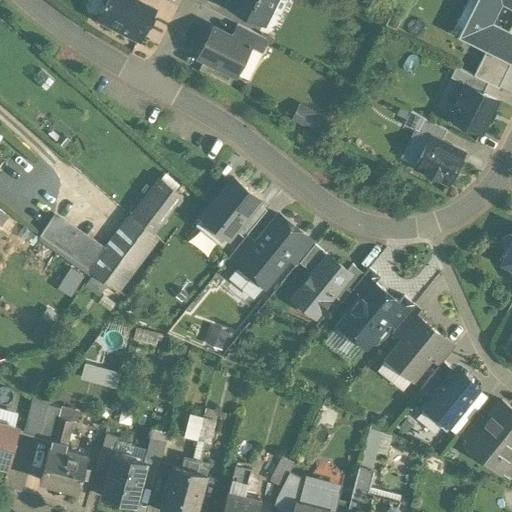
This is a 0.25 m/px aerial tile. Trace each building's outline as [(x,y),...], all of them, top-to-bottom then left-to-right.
[(134,0),(107,0),(106,3),(104,2),(103,4),(104,5),(97,19),(138,40),(154,10),(134,0)] [(230,0),(227,6),(263,24),(275,0),(230,0)] [(511,0),(475,0),(457,36),(485,50),(511,63),(511,0)] [(268,40),(236,24),(230,37),(250,47),(249,47),(261,53),(268,40)] [(230,37),(212,28),(198,56),(235,75),(249,47),(250,47),(230,37)] [(511,63),(485,50),(473,76),(487,83),(498,88),(511,63)] [(473,76),(455,67),(450,77),(465,85),(482,94),(487,83),(473,76)] [(482,94),(465,85),(449,117),(452,118),(453,123),(460,127),(464,125),(480,133),(496,101),(482,94)] [(423,118),(410,111),(403,125),(416,131),(423,118)] [(447,129),(423,118),(416,131),(428,137),(429,136),(440,142),(447,129)] [(440,142),(429,136),(428,137),(413,167),(448,184),(464,153),(440,142)] [(195,224),(221,245),(234,230),(257,202),(259,199),(235,179),(233,178),(195,224)] [(160,179),(130,218),(151,235),(180,196),(160,179)] [(257,202),(234,230),(243,238),(246,235),(267,210),(257,202)] [(304,236),(278,214),(255,242),(237,264),(238,265),(264,286),(286,258),(304,236)] [(85,240),(52,217),(39,237),(76,263),(82,254),(77,251),(85,240)] [(103,253),(89,273),(115,291),(155,238),(151,235),(130,218),(103,253)] [(233,251),(228,257),(237,264),(255,242),(246,235),(243,238),(233,251)] [(511,235),(499,240),(503,254),(502,257),(499,263),(506,266),(506,267),(508,268),(511,279),(511,235)] [(304,236),(286,258),(296,266),(299,262),(312,246),(314,243),(304,236)] [(103,253),(85,240),(77,251),(82,254),(76,263),(89,273),(103,253)] [(312,246),(299,262),(308,270),(314,269),(315,270),(327,255),(314,243),(312,246)] [(315,270),(296,293),(303,299),(299,304),(314,316),(332,294),(349,272),(346,270),(327,255),(315,270)] [(349,272),(332,294),(341,302),(352,288),(363,274),(351,264),(346,270),(349,272)] [(264,286),(238,265),(232,273),(232,280),(250,295),(257,294),(264,286)] [(363,274),(352,288),(361,295),(362,295),(373,281),(374,282),(379,276),(369,267),(363,274)] [(374,282),(373,281),(362,295),(361,295),(338,325),(364,346),(385,320),(399,303),(398,302),(374,282)] [(399,303),(385,320),(394,328),(414,304),(403,296),(398,302),(399,303)] [(394,328),(391,332),(392,334),(401,340),(418,318),(420,319),(425,313),(414,304),(394,328)] [(420,319),(418,318),(401,340),(387,358),(412,378),(429,358),(444,339),(420,319)] [(203,341),(219,347),(226,331),(210,324),(203,341)] [(444,339),(429,358),(438,366),(442,361),(453,347),(444,339)] [(438,366),(419,389),(430,398),(452,370),(442,361),(438,366)] [(80,362),(77,378),(115,385),(118,369),(80,362)] [(460,376),(453,370),(452,370),(430,398),(420,410),(445,430),(478,390),(470,384),(471,379),(465,374),(460,376)] [(35,395),(26,431),(40,435),(46,414),(48,406),(35,395)] [(511,409),(501,400),(484,421),(468,440),(466,444),(499,471),(501,469),(511,455),(511,409)] [(204,411),(202,422),(196,445),(209,449),(217,414),(204,411)] [(475,413),(459,433),(468,440),(484,421),(475,413)] [(0,414),(0,471),(6,473),(16,432),(11,431),(15,419),(0,414)] [(58,417),(46,414),(40,435),(38,444),(49,447),(50,447),(52,441),(58,417)] [(72,420),(58,417),(52,441),(66,444),(70,429),(72,420)] [(187,418),(181,441),(196,445),(202,422),(187,418)] [(81,422),(72,420),(70,429),(79,431),(81,422)] [(160,460),(167,432),(157,430),(150,458),(160,460)] [(66,444),(52,441),(50,447),(49,447),(40,482),(79,492),(88,457),(64,451),(66,444)] [(377,442),(373,463),(387,466),(391,444),(377,442)] [(147,462),(114,453),(102,498),(136,506),(147,462)] [(511,455),(501,469),(511,477),(511,455)] [(192,459),(186,457),(183,468),(189,470),(192,459)] [(282,458),(271,481),(282,486),(293,463),(282,458)] [(200,461),(192,459),(189,470),(198,472),(200,461)] [(173,465),(161,511),(178,511),(189,470),(183,468),(173,465)] [(373,471),(358,467),(346,511),(368,511),(373,495),(373,494),(368,493),(373,471)] [(198,472),(189,470),(178,511),(197,511),(207,474),(198,472)] [(282,486),(276,498),(276,500),(290,503),(300,479),(288,474),(282,486)] [(248,484),(231,479),(228,492),(245,496),(248,484)] [(333,511),(338,493),(303,483),(298,504),(327,511),(333,511)] [(228,492),(227,491),(221,511),(257,511),(261,500),(245,496),(228,492)] [(395,511),(398,501),(373,495),(368,511),(395,511)]
